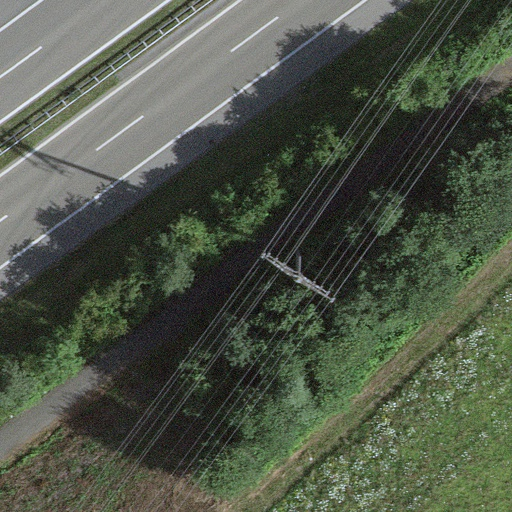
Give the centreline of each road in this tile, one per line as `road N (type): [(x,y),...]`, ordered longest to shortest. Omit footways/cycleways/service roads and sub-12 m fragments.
road 1 (track): [(511,68),(258,248),(0,446)]
road 2 (motorway): [(0,223),(305,0)]
road 3 (motorway): [(104,0),(0,75)]
